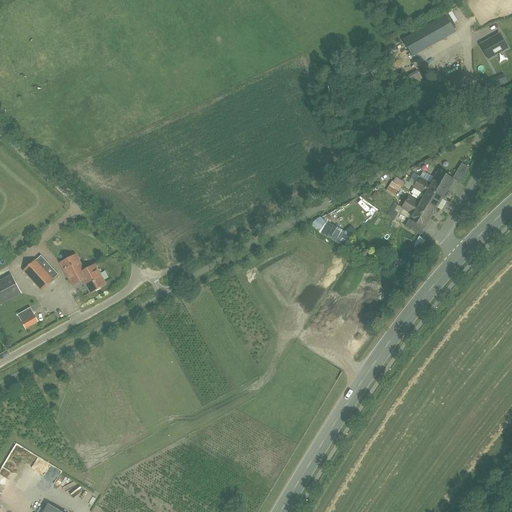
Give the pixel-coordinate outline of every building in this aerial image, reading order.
[(412,56),(434,44),(424,27),(403,39),(412,56)] [(499,34),(480,45),(488,59),(507,48),(499,34)] [(504,74),(486,81),(490,90),(507,83),(504,74)] [(470,168),(462,163),(453,179),(454,179),(461,183),(470,168)] [(453,179),(439,171),(435,179),(449,187),(454,179),(453,179)] [(385,191),(395,196),(403,182),(394,176),(385,191)] [(435,179),(434,178),(432,183),(421,176),(418,182),(443,197),(449,187),(435,179)] [(443,197),(418,182),(414,188),(425,195),(423,198),(437,207),(443,197)] [(437,207),(423,198),(420,202),(410,196),(406,202),(432,217),(437,207)] [(432,217),(406,202),(402,208),(413,214),(411,219),(426,227),(432,217)] [(317,215),(310,227),(340,246),(347,234),(317,215)] [(426,227),(411,219),(406,226),(421,235),(426,227)] [(59,274),(41,255),(24,271),(42,290),(54,279),(59,274)] [(69,279),(95,265),(94,265),(84,270),(75,255),(60,263),(69,279)] [(95,265),(69,279),(72,285),(83,279),(90,292),(105,284),(95,265)] [(0,303),(21,293),(11,275),(0,281),(0,303)] [(34,314),(21,321),(25,328),(38,321),(34,314)]
